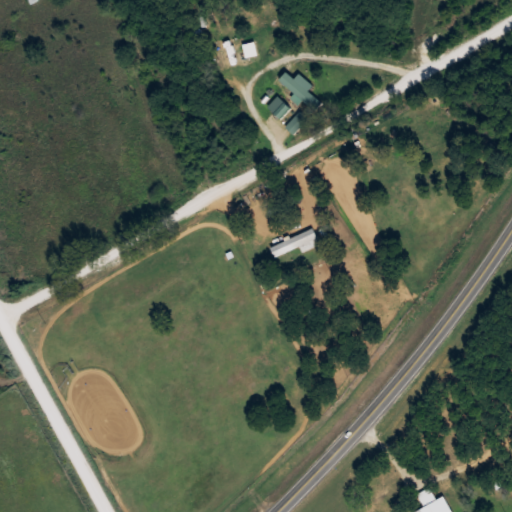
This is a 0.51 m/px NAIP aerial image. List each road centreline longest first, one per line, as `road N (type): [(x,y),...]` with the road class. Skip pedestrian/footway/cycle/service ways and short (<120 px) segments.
road 1 (residential): [(511,26),(8,316)]
road 2 (tertiary): [(282,511),(343,456),(511,238)]
road 3 (residential): [(114,511),(0,301)]
